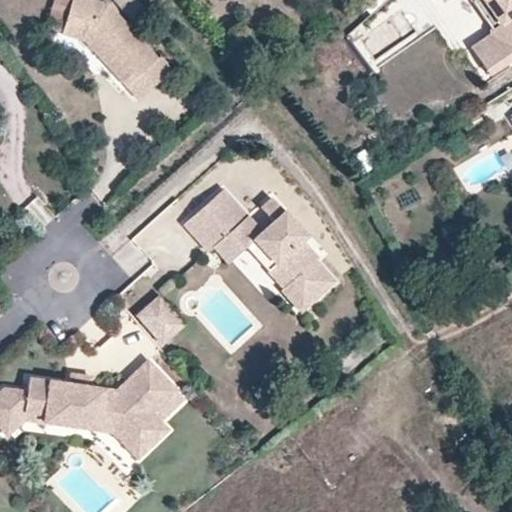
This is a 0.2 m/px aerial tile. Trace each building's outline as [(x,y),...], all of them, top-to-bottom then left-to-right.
[(157,59),(107,5),(92,0),(71,0),(61,34),(84,40),(127,87),(157,59)] [(149,15),(136,0),(115,0),(138,25),(149,15)] [(511,0),(442,0),(444,1),(445,0),(470,0),(491,29),(489,35),(471,48),(488,75),(511,58),(511,0)] [(138,99),(169,72),(157,59),(127,87),(138,99)] [(511,88),(511,71),(496,82),(503,94),(511,88)] [(301,241),(306,236),(284,212),(273,222),(261,233),(222,190),(183,225),(209,251),(214,247),(231,231),(246,247),(253,240),(291,281),(283,288),(281,290),(300,311),(333,281),(315,261),(317,259),(301,241)] [(24,206),(41,225),(53,215),(36,195),(24,206)] [(273,222),(284,212),(271,198),(260,208),(273,222)] [(228,263),(246,247),(231,231),(214,247),(228,263)] [(291,281),(253,240),(246,247),(246,248),(283,288),(291,281)] [(183,325),(158,297),(148,306),(173,334),(183,325)] [(173,334),(148,306),(137,316),(162,343),(173,334)] [(158,419),(182,395),(146,358),(115,388),(88,384),(68,381),(27,376),(25,389),(3,386),(0,388),(0,425),(1,427),(22,408),(43,411),(42,419),(97,427),(99,409),(112,411),(123,422),(135,410),(142,418),(151,411),(158,419)] [(88,384),(89,375),(69,372),(68,381),(88,384)] [(42,419),(43,411),(22,408),(1,427),(5,432),(23,416),(42,419)] [(166,427),(158,419),(151,411),(142,418),(135,410),(123,422),(112,411),(99,409),(97,427),(112,429),(136,455),(166,427)]
